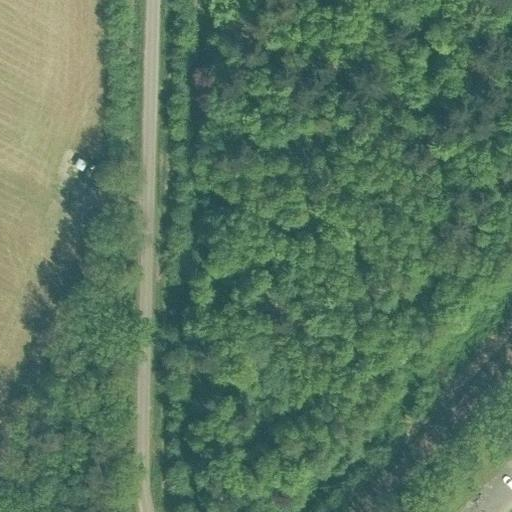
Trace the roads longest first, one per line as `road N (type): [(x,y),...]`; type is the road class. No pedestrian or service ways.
road 1 (unclassified): [(145,511),(152,0)]
road 2 (unclassified): [(364,511),(511,358)]
